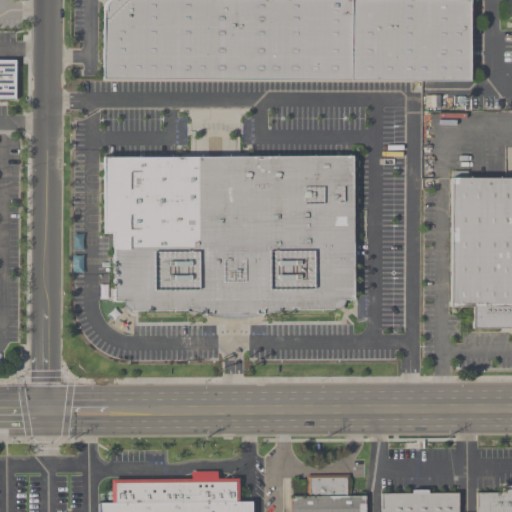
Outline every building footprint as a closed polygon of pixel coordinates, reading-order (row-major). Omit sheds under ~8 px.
[(468,0),(102,0),(102,80),(468,82),(468,0)] [(0,99),(14,100),(14,61),(0,60),(0,99)] [(352,300),(352,157),(103,156),(102,234),(112,234),(112,286),(99,286),(99,300),(122,300),(122,312),(340,313),(340,300),(352,300)] [(511,179),(450,179),(449,307),(471,307),(471,329),(511,329),(511,179)] [(98,511),(250,511),(250,502),(237,502),(237,479),(216,479),(216,473),(191,473),(191,479),(111,480),(111,503),(98,503),(98,511)] [(364,511),(364,496),(349,496),(349,476),(306,476),(306,497),(291,497),(291,511),(364,511)] [(475,511),(511,511),(511,487),(500,487),(500,493),(476,493),(475,511)] [(457,511),(457,493),(380,493),(380,511),(457,511)]
